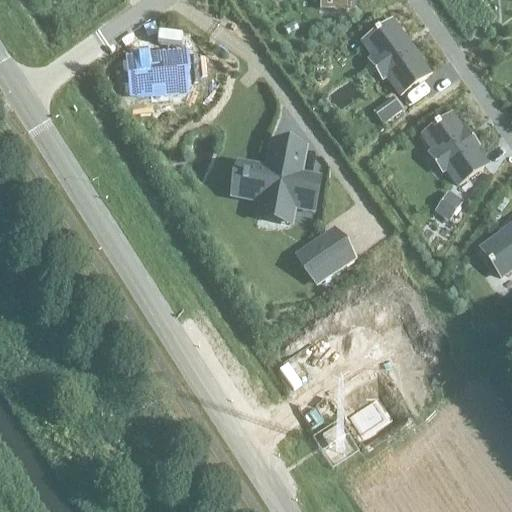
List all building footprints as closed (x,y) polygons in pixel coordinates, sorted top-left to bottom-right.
[(376,37),(365,44),(399,94),(425,75),(391,26),(380,34),(378,32),(374,35),(376,37)] [(185,55),(128,60),(131,98),(152,96),(153,103),(166,102),(166,98),(185,97),(183,71),(187,71),(185,55)] [(399,107),(394,100),(384,107),(389,114),(399,107)] [(436,130),(424,138),(459,187),(485,169),(451,120),(440,128),(438,126),(434,128),(436,130)] [(268,172),(248,169),(242,200),(262,204),(261,212),(292,217),(293,210),(313,213),(319,182),(299,178),(302,160),(291,158),(290,162),(282,161),(283,157),(271,155),(268,172)] [(446,206),(436,219),(446,226),(455,213),(446,206)] [(341,230),(307,253),(326,280),(359,256),(341,230)] [(511,232),(482,254),(490,265),(488,266),(491,270),(493,269),(501,280),(511,271),(511,232)] [(373,427),(388,418),(376,399),(361,408),(373,427)] [(329,450),(345,440),(338,430),(322,440),(329,450)]
